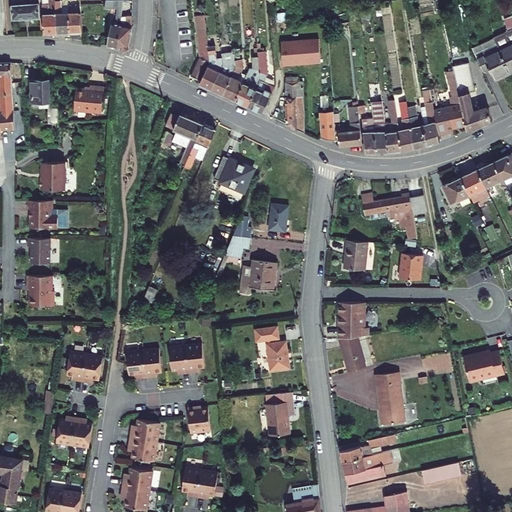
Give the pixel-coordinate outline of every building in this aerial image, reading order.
[(12,3),(13,19),(42,17),(40,0),(29,0),(30,2),(14,3),(12,3)] [(44,34),(57,33),(55,0),(48,0),(49,3),(43,4),(44,34)] [(70,32),(69,5),(62,5),(62,0),(63,0),(62,0),(55,0),(57,33),(70,32)] [(106,0),(105,8),(117,8),(116,20),(121,21),(121,16),(122,0),(106,0)] [(70,32),(82,32),(81,5),(69,5),(70,32)] [(208,46),(205,14),(195,16),(200,57),(191,76),(201,80),(210,62),(208,46)] [(511,14),(505,18),(508,30),(494,37),(494,38),(499,48),(510,73),(511,72),(511,14)] [(117,48),(125,49),(129,47),(133,26),(132,15),(121,16),(121,21),(120,24),(122,24),(117,48)] [(120,24),(112,22),(107,46),(117,48),(122,24),(120,24)] [(494,38),(473,48),(477,58),(499,48),(494,38)] [(319,40),(281,41),(283,65),(321,63),(319,40)] [(223,63),(221,45),(208,46),(210,62),(201,80),(200,84),(211,89),(223,64),(223,63)] [(490,67),(496,80),(510,73),(499,48),(477,58),(483,70),(490,67)] [(275,86),(265,81),(266,78),(268,75),(266,51),(265,51),(258,51),(259,56),(261,79),(248,106),(263,113),(275,86)] [(223,64),(211,89),(223,95),(236,68),(235,60),(234,53),(222,53),(223,63),(223,64)] [(246,76),(235,100),(248,106),(261,79),(259,56),(255,56),(252,56),(253,68),(250,68),(248,73),(246,76)] [(244,68),(243,59),(235,60),(236,68),(223,95),(235,100),(246,76),(241,74),(244,68)] [(468,62),(453,66),(453,67),(454,70),(466,124),(467,130),(493,121),(488,107),(472,112),(468,92),(475,91),(468,62)] [(5,66),(0,66),(0,133),(9,133),(5,66)] [(453,127),(466,124),(454,70),(447,71),(453,95),(450,96),(452,106),(435,110),(439,133),(453,130),(453,127)] [(287,124),(305,132),(303,81),(298,81),(286,81),(285,81),(287,124)] [(44,82),(26,83),(27,108),(43,107),(44,128),(53,128),(52,107),(45,106),(44,82)] [(84,90),(71,90),(70,113),(97,114),(98,87),(84,87),(84,90)] [(424,125),(427,145),(440,140),(439,133),(435,110),(431,89),(423,90),(426,107),(429,123),(424,125)] [(399,130),(394,99),(389,100),(392,122),(385,123),(389,152),(402,150),(399,130)] [(385,123),(382,101),(371,102),(373,117),(374,120),(378,152),(389,152),(385,123)] [(399,130),(402,150),(415,147),(408,107),(407,101),(400,102),(404,129),(399,130)] [(340,146),(362,144),(359,113),(358,105),(353,106),(350,106),(353,131),(339,132),(340,146)] [(424,125),(420,125),(415,105),(408,107),(415,147),(427,145),(424,125)] [(426,107),(421,107),(424,125),(429,123),(426,107)] [(321,138),(336,140),(334,121),(334,114),(333,111),(320,112),(321,138)] [(197,139),(203,123),(181,113),(179,116),(171,113),(166,125),(177,130),(173,141),(187,147),(180,162),(186,165),(197,139)] [(373,117),(363,118),(366,153),(378,152),(374,120),(373,117)] [(203,160),(216,129),(203,123),(197,139),(186,165),(191,167),(195,157),(203,160)] [(170,146),(174,135),(167,132),(163,142),(166,144),(170,146)] [(254,168),(224,155),(214,178),(244,191),(254,168)] [(427,189),(436,207),(455,199),(458,206),(474,198),(470,191),(507,174),(498,155),(427,189)] [(65,162),(42,162),(42,177),(41,177),(41,189),(62,190),(65,186),(65,178),(66,176),(66,171),(65,169),(65,162)] [(367,195),(356,197),(361,219),(382,214),(384,224),(388,223),(389,227),(393,227),(395,236),(401,235),(403,244),(411,242),(406,219),(418,217),(413,194),(402,197),(401,192),(393,194),(393,198),(369,203),(367,195)] [(69,227),(69,211),(54,211),(54,200),(28,200),(28,209),(31,208),(31,211),(32,211),(31,227),(69,227)] [(289,205),(272,203),(269,229),(286,231),(289,205)] [(493,216),(494,219),(508,213),(507,209),(493,216)] [(234,235),(251,237),(253,229),(248,229),(249,218),(241,217),(234,235)] [(462,230),(464,234),(475,229),(473,224),(462,230)] [(250,248),(251,237),(234,235),(226,254),(229,254),(242,257),(244,247),(250,248)] [(51,237),(29,237),(29,246),(32,246),(32,262),(51,262),(51,237)] [(342,243),(340,272),(361,273),(363,245),(342,243)] [(420,282),(424,256),(401,253),(397,278),(420,282)] [(226,262),(229,254),(226,254),(216,277),(219,279),(226,262)] [(251,287),(268,289),(270,271),(275,272),(276,262),(253,259),(252,266),(243,265),(240,292),(250,293),(251,287)] [(53,275),(28,275),(28,289),(30,289),(30,305),(54,305),(55,290),(53,290),(53,275)] [(158,289),(149,286),(144,299),(152,302),(158,289)] [(94,315),(101,318),(104,310),(97,307),(94,315)] [(331,341),(340,375),(358,369),(349,339),(358,338),(358,329),(350,328),(349,308),(330,309),(331,341)] [(271,370),(290,367),(286,341),(271,343),(271,339),(279,338),(278,326),(255,329),(257,341),(266,340),(271,370)] [(203,345),(170,349),(173,374),(182,372),(182,375),(197,374),(196,370),(206,369),(203,345)] [(159,351),(126,355),(130,379),(139,378),(139,381),(154,379),(154,376),(163,375),(159,351)] [(456,361),(463,387),(500,377),(494,355),(486,357),(485,354),(475,357),(475,359),(469,361),(469,358),(456,361)] [(93,360),(61,355),(58,379),(66,380),(66,383),(80,386),(81,382),(90,383),(93,360)] [(393,373),(369,376),(377,427),(401,423),(393,373)] [(288,415),(294,414),(292,392),(278,393),(279,402),(267,404),(270,435),(290,433),(288,415)] [(188,412),(180,412),(183,437),(203,436),(201,412),(188,413),(188,412)] [(61,424),(52,423),(49,447),(81,451),(84,428),(75,426),(75,423),(61,421),(61,424)] [(153,427),(130,423),(128,435),(124,434),(121,450),(126,451),(125,462),(146,466),(153,427)] [(363,444),(366,459),(380,456),(377,441),(363,444)] [(280,455),(287,454),(286,447),(279,448),(280,455)] [(335,455),(341,487),(366,481),(364,472),(362,472),(357,450),(335,455)] [(0,471),(4,472),(21,475),(23,459),(0,455),(0,471)] [(421,471),(424,485),(462,476),(458,462),(421,471)] [(4,472),(2,484),(19,487),(21,475),(4,472)] [(139,511),(146,475),(124,472),(122,483),(118,482),(115,498),(119,499),(118,510),(128,511),(139,511)] [(213,476),(180,472),(176,495),(185,497),(185,501),(200,502),(201,499),(210,500),(213,476)] [(17,495),(19,487),(2,484),(0,484),(0,499),(14,502),(15,494),(17,495)] [(320,511),(318,484),(293,489),(295,503),(286,504),(287,511),(320,511)] [(62,511),(66,490),(50,488),(46,511),(49,511),(62,511)] [(79,511),(82,493),(66,490),(62,511),(79,511)] [(352,511),(402,511),(401,494),(377,500),(378,509),(352,511)]
